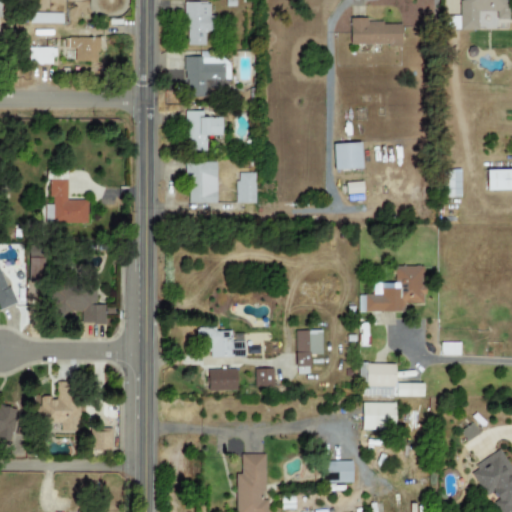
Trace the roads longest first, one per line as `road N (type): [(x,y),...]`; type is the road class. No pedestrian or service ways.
road 1 (tertiary): [(151,511),(154,0)]
road 2 (residential): [(0,92),(154,92)]
road 3 (residential): [(153,348),(0,348)]
